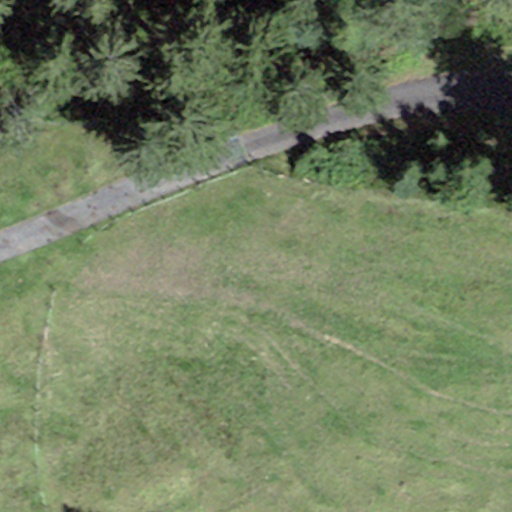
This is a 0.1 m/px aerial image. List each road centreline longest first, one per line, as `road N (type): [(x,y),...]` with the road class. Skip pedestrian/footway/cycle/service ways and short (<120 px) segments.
road 1 (track): [(249,169),(511,92)]
road 2 (track): [(0,255),(249,169)]
